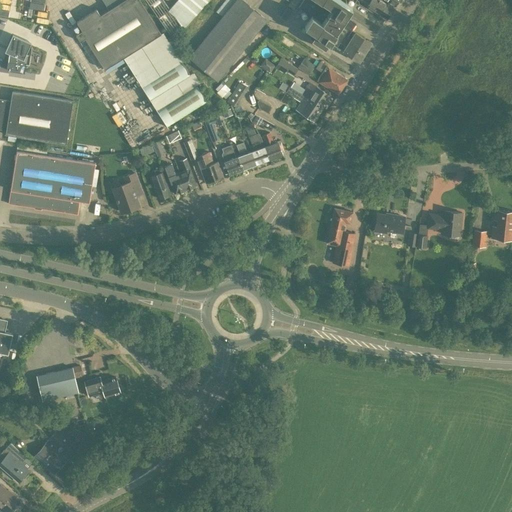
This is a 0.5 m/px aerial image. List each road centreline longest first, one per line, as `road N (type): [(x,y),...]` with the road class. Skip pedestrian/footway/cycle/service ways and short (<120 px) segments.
road 1 (residential): [(290,192),(238,186),(116,229),(0,228)]
road 2 (unclassified): [(203,404),(167,385),(101,322),(0,288)]
road 3 (primary): [(210,299),(0,252)]
road 4 (primary): [(0,267),(206,315)]
road 5 (residential): [(511,162),(390,175),(346,174),(312,159)]
road 6 (primary): [(261,328),(454,359)]
road 7 (primary): [(454,359),(265,312)]
road 8 (unclassified): [(312,159),(412,0)]
road 9 (unknown): [(156,373),(71,481)]
